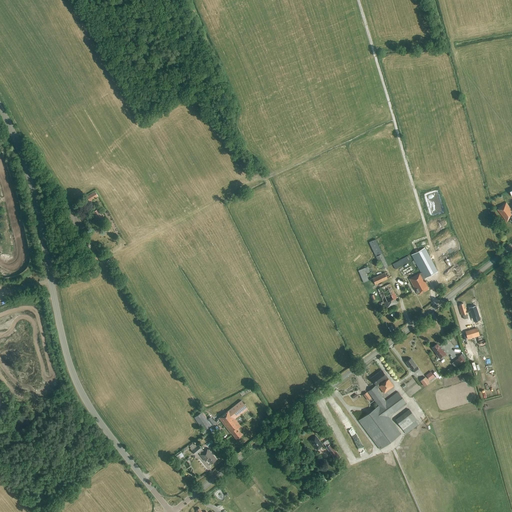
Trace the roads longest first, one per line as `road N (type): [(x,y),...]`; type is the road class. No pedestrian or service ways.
road 1 (tertiary): [(170,511),(72,373),(33,185),(0,104)]
road 2 (tertiary): [(174,511),(511,247)]
road 3 (track): [(436,307),(431,283),(438,269),(357,0)]
